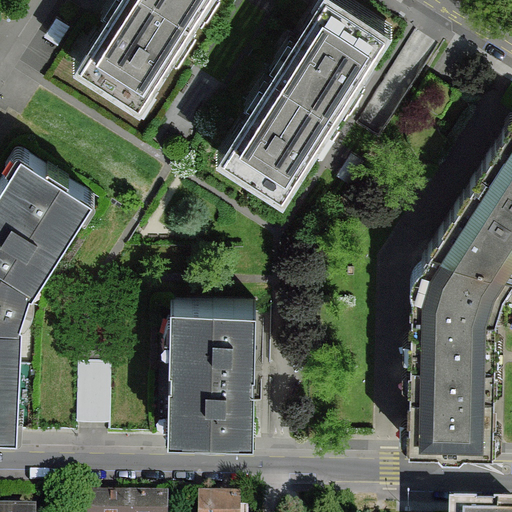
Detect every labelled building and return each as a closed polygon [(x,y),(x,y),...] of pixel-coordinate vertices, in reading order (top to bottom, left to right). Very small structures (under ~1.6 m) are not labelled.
[(114,0),(79,55),(145,97),(207,0),(114,0)] [(360,0),(317,0),(222,150),(287,191),(395,22),(360,0)] [(443,115),(458,90),(431,73),(416,98),(443,115)] [(507,123),(474,176),(511,200),(511,123),(511,126),(507,123)] [(93,190),(22,145),(0,179),(0,260),(34,282),(93,190)] [(511,266),(511,200),(474,176),(431,242),(511,266)] [(511,272),(511,266),(431,242),(424,253),(418,259),(413,265),(411,276),(413,287),(411,356),(496,357),(497,308),(505,284),(511,272)] [(34,282),(0,260),(0,315),(23,317),(34,282)] [(257,299),(171,297),(170,360),(255,362),(257,299)] [(23,317),(0,315),(0,425),(18,427),(23,317)] [(494,443),(496,357),(411,356),(409,440),(494,443)] [(255,362),(170,360),(169,414),(179,425),(178,430),(198,431),(205,433),(211,434),(218,433),(225,431),(244,432),(244,425),(254,416),(255,362)] [(80,418),(111,419),(112,361),(81,361),(80,418)] [(128,511),(128,502),(92,501),(91,511),(128,511)] [(128,502),(128,511),(164,511),(165,503),(128,502)] [(237,503),(203,503),(202,511),(247,511),(247,509),(237,509),(237,503)]
